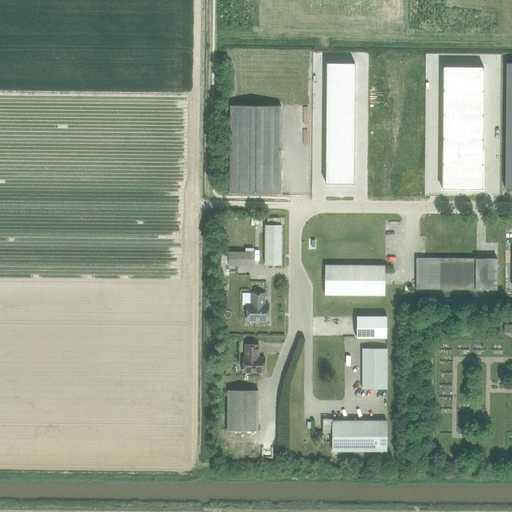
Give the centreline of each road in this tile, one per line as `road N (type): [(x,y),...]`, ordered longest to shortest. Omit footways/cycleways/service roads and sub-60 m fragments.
road 1 (unclassified): [(292,313),(290,223),(297,208),(511,209)]
road 2 (unknown): [(292,313),(305,330),(315,400),(360,403)]
road 3 (unknown): [(292,313),(272,381),(272,440)]
